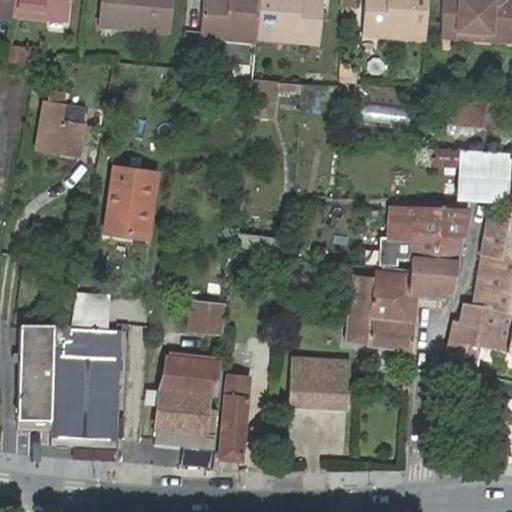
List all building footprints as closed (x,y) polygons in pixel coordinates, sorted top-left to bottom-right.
[(0,0),(0,15),(20,18),(21,14),(21,0),(0,0)] [(21,0),(21,14),(75,18),(76,0),(21,0)] [(109,0),(108,12),(124,14),(123,25),(177,31),(180,0),(109,0)] [(210,0),(208,35),(262,39),(263,37),(265,0),(210,0)] [(265,0),(263,37),(326,41),(329,0),(265,0)] [(370,0),(368,35),(432,40),(434,0),(370,0)] [(448,0),(447,27),(462,28),(462,38),(511,41),(511,0),(487,0),(487,1),(475,0),(448,0)] [(124,14),(108,12),(107,23),(123,25),(124,14)] [(462,28),(447,27),(446,37),(462,38),(462,28)] [(119,89),(143,91),(145,69),(121,67),(119,89)] [(259,81),(258,98),(276,99),(277,82),(259,81)] [(43,93),(36,130),(59,133),(57,147),(75,150),(80,117),(60,113),(62,96),(43,93)] [(362,101),(358,119),(406,129),(409,111),(362,101)] [(483,107),(443,103),(442,123),(481,127),(483,107)] [(59,133),(36,130),(34,143),(57,147),(59,133)] [(503,205),(507,155),(422,150),(420,166),(443,167),(458,169),(457,189),(457,202),(503,205)] [(458,169),(443,167),(442,187),(457,189),(458,169)] [(111,169),(102,232),(138,237),(143,196),(149,196),(152,174),(111,169)] [(387,174),(386,187),(410,189),(412,176),(387,174)] [(507,211),(506,211),(498,210),(495,216),(486,215),(473,307),(506,313),(511,314),(511,303),(511,211),(510,212),(507,211)] [(391,229),(458,237),(463,212),(391,213),(391,229)] [(402,244),(403,264),(452,265),(458,237),(391,229),(392,243),(402,244)] [(236,246),(273,251),(275,236),(238,231),(236,246)] [(403,264),(403,276),(403,294),(415,295),(446,297),(452,265),(403,264)] [(403,276),(364,271),(365,281),(365,309),(365,322),(413,323),(415,295),(403,294),(403,276)] [(365,309),(365,281),(348,281),(347,309),(365,309)] [(207,306),(209,293),(192,290),(190,305),(207,306)] [(106,327),(108,293),(74,291),(72,325),(106,327)] [(218,334),(223,294),(209,293),(207,306),(190,305),(187,329),(218,334)] [(442,368),(461,371),(466,346),(506,354),(511,318),(511,313),(511,314),(506,313),(473,307),(462,305),(459,324),(451,323),(442,368)] [(365,322),(365,309),(347,309),(347,348),(411,351),(413,323),(365,322)] [(61,341),(64,327),(17,325),(16,351),(16,359),(16,421),(50,422),(52,341),(61,341)] [(114,439),(118,328),(64,327),(61,341),(52,341),(50,422),(49,435),(114,439)] [(154,429),(201,433),(209,434),(211,411),(202,410),(203,397),(209,397),(213,356),(197,353),(196,361),(165,358),(158,383),(153,429),(154,429)] [(290,359),(288,409),(347,412),(350,362),(290,359)] [(226,380),(220,458),(241,459),(249,382),(241,381),(241,375),(233,374),(232,380),(226,380)] [(199,450),(201,433),(154,429),(153,446),(199,450)]
